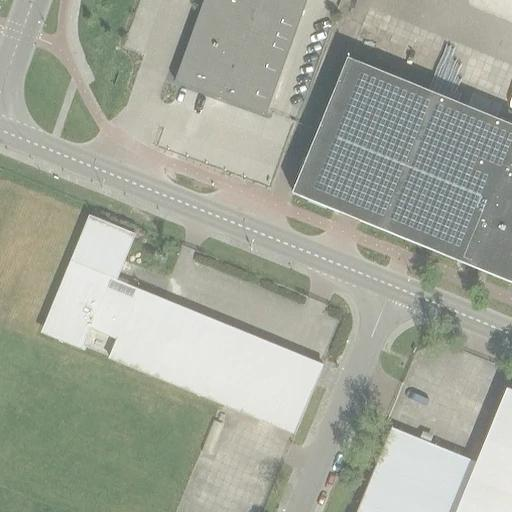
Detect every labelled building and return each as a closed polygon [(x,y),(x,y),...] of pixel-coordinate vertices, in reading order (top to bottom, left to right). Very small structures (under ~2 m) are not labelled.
[(305,0),(204,0),(174,83),(264,116),(305,0)] [(511,285),(511,129),(348,62),(294,196),(511,285)] [(45,333),(59,339),(85,349),(93,330),(90,329),(110,281),(113,282),(114,281),(132,237),(91,221),(45,333)] [(90,329),(93,330),(116,340),(108,359),(295,435),(323,367),(114,281),(113,282),(110,281),(90,329)] [(476,463),(392,429),(358,511),(511,511),(511,391),(506,389),(476,463)]
